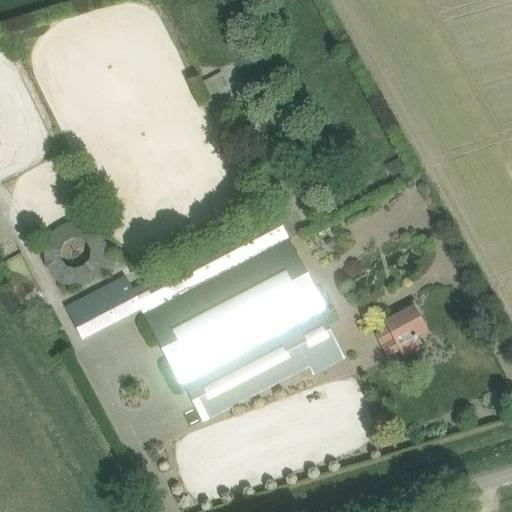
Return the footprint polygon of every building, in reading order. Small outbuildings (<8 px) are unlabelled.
[(203,83),(210,97),(230,86),(223,73),(203,83)] [(242,132),(250,122),(241,114),(232,125),(242,132)] [(401,158),(391,163),(398,175),(407,170),(401,158)] [(132,292),(142,309),(183,389),(187,387),(205,423),(310,368),(315,376),(344,360),(322,317),(327,315),(290,240),(288,242),(276,217),(132,292)] [(42,234),(45,256),(71,251),(68,230),(42,234)] [(83,340),(142,309),(132,292),(125,278),(116,283),(69,308),(68,309),(83,340)] [(377,338),(379,341),(388,358),(401,351),(405,359),(420,351),(415,343),(419,341),(417,338),(427,332),(416,310),(388,324),(391,331),(377,338)]
